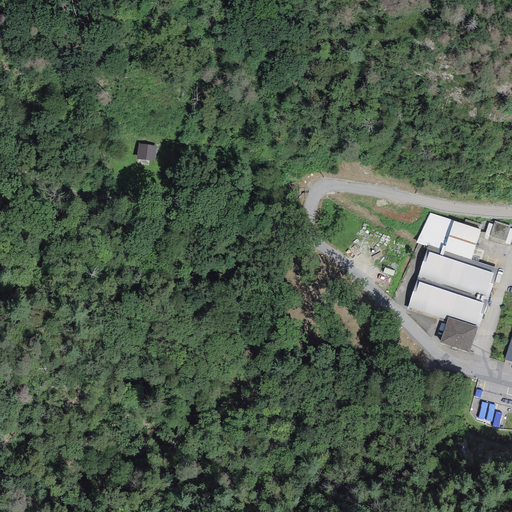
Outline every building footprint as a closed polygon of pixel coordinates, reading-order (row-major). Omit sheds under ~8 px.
[(140,145),(140,161),(160,162),(160,145),(140,145)] [(453,221),(430,214),(416,244),(428,248),(471,262),(481,231),(453,223),(453,221)] [(511,226),(497,222),(492,236),(511,242),(511,239),(511,226)] [(471,262),(428,248),(407,310),(447,323),(448,319),(478,329),(497,270),(471,262)] [(469,354),(478,329),(448,319),(447,323),(440,344),(469,354)] [(511,406),(483,400),(479,421),(511,428),(511,406)]
